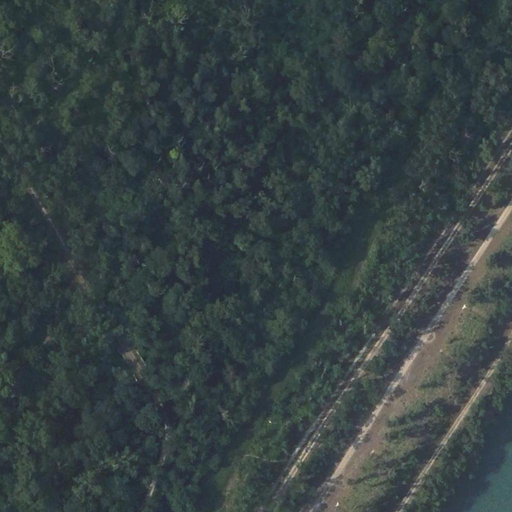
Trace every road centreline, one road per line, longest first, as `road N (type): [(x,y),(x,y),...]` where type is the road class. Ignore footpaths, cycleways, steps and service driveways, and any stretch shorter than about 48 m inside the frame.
road 1 (track): [(270,511),(511,142)]
road 2 (track): [(511,202),(310,511)]
road 3 (track): [(398,511),(511,331)]
